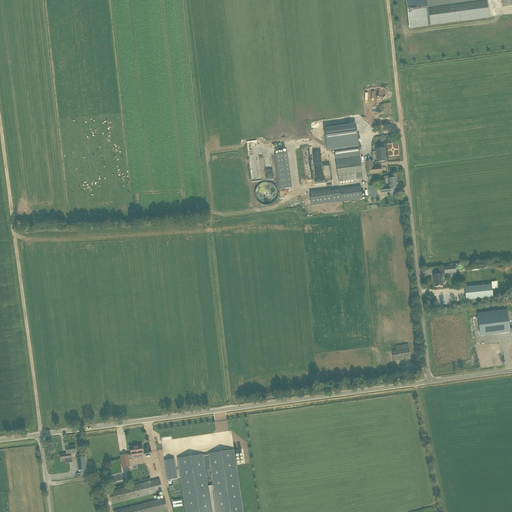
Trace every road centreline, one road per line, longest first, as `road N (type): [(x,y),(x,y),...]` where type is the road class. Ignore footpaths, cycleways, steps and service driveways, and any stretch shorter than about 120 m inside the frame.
road 1 (unclassified): [(39,435),(428,382)]
road 2 (track): [(0,117),(39,435)]
road 3 (unclassified): [(428,382),(400,125)]
road 4 (track): [(413,384),(441,511)]
road 5 (track): [(386,0),(400,125)]
